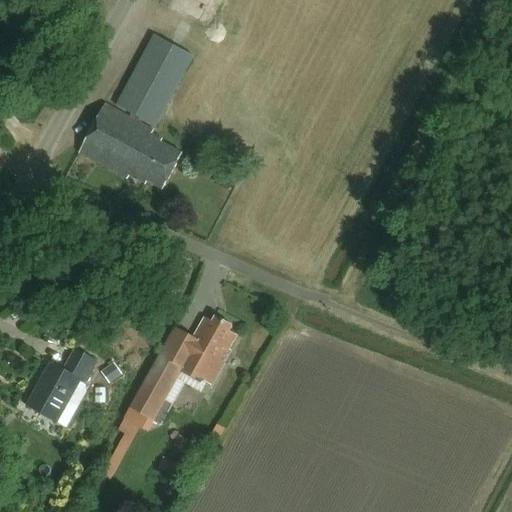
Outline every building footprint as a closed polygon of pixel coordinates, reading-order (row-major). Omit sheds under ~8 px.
[(162,191),(183,153),(163,143),(165,140),(153,133),(154,131),(136,121),(138,117),(154,126),(193,55),(155,34),(116,105),(130,112),(128,117),(105,104),(79,152),(126,178),(128,175),(145,184),(146,182),(162,191)] [(176,380),(183,384),(200,394),(206,384),(212,387),(231,353),(229,352),(237,338),(229,333),(232,327),(215,317),(211,323),(204,319),(192,339),(174,328),(128,409),(152,422),(176,380)] [(51,364),(27,407),(65,428),(85,393),(84,384),(96,363),(75,351),(63,371),(51,364)] [(204,449),(180,436),(175,446),(198,459),(204,449)] [(101,491),(93,506),(103,511),(107,511),(115,499),(101,491)]
